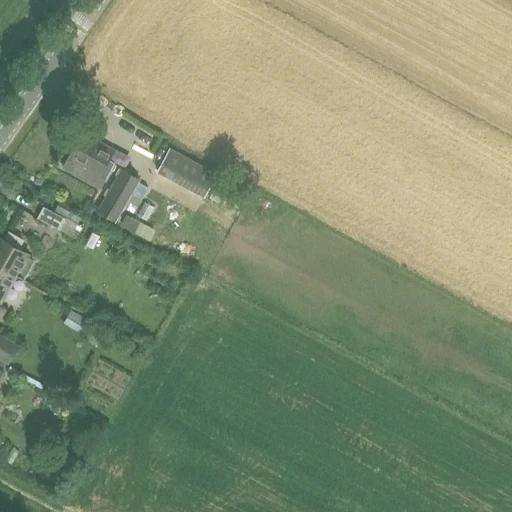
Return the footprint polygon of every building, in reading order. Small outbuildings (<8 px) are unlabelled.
[(94,184),(113,149),(81,131),(62,167),(94,184)] [(216,177),(170,151),(158,173),(204,199),(216,177)] [(140,177),(120,167),(95,210),(115,221),(140,177)] [(36,217),(76,237),(82,226),(77,223),(80,216),(57,204),(53,211),(42,205),(36,217)] [(125,213),(120,223),(149,238),(155,229),(125,213)] [(15,274),(22,278),(33,260),(26,256),(28,253),(18,247),(22,239),(8,231),(4,239),(0,236),(0,266),(15,275),(15,274)] [(0,300),(15,275),(0,266),(0,300)] [(68,305),(58,317),(74,330),(84,317),(68,305)] [(0,359),(8,364),(18,345),(0,334),(0,359)] [(35,413),(51,422),(60,406),(44,397),(35,413)]
